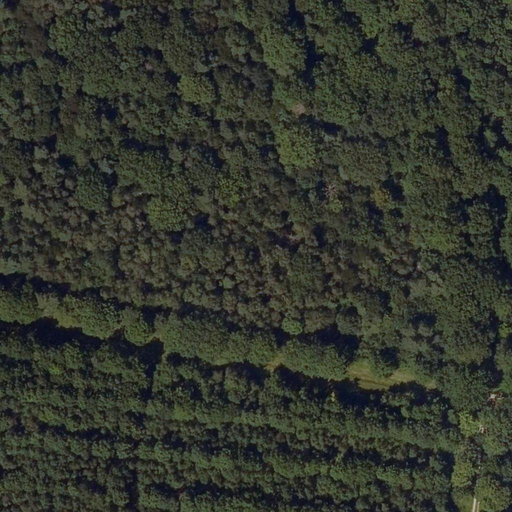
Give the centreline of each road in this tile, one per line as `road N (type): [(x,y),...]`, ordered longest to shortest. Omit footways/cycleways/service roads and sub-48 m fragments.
road 1 (track): [(0,307),(511,390)]
road 2 (track): [(483,511),(496,387)]
